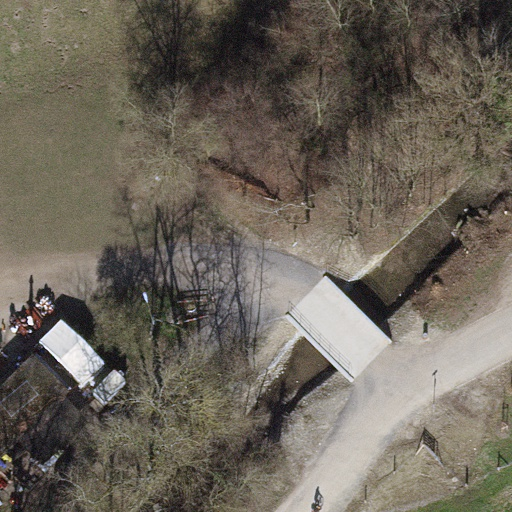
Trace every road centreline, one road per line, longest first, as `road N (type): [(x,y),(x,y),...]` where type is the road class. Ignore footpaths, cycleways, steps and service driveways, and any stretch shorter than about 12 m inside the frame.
road 1 (track): [(0,307),(28,284),(152,267),(240,271),(297,294),(402,398)]
road 2 (track): [(402,398),(292,511)]
road 3 (track): [(511,330),(402,398)]
